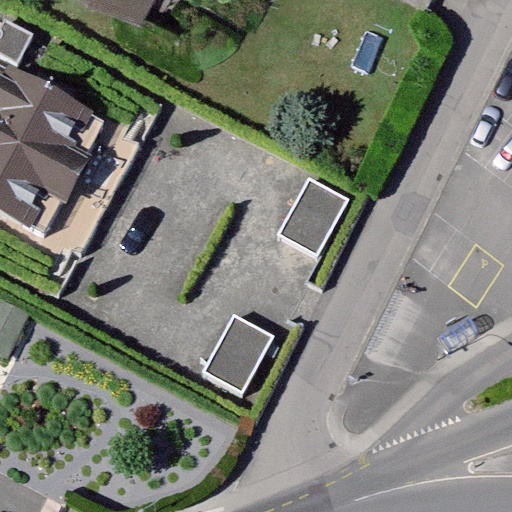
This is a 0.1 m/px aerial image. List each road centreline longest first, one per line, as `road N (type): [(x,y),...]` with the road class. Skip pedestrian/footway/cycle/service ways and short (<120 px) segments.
road 1 (residential): [(329,510),(310,469),(307,416),(339,325),(505,0)]
road 2 (tertiary): [(511,420),(427,458),(377,494)]
road 3 (tertiary): [(377,494),(511,495)]
